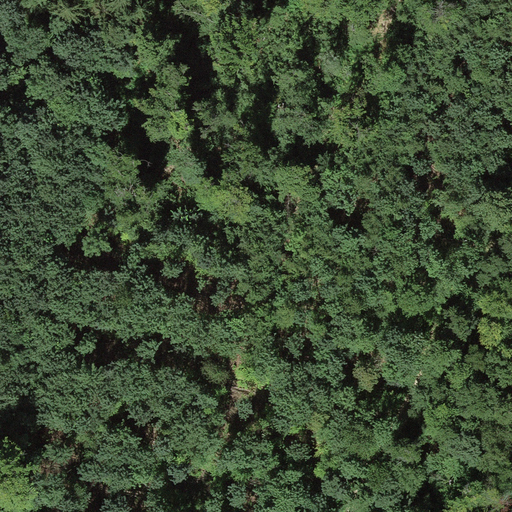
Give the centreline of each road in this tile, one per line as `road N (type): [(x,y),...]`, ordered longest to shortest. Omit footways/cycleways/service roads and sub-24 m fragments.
road 1 (track): [(206,511),(235,414),(394,0)]
road 2 (track): [(511,227),(384,430),(344,511)]
